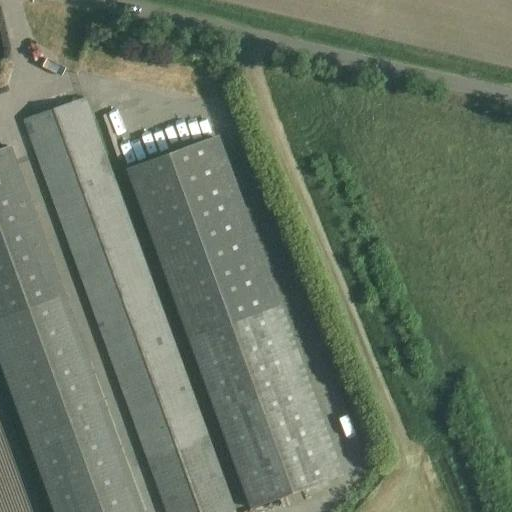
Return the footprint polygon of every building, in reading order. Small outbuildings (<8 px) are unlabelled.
[(237,511),(86,98),(24,120),(166,511),(237,511)] [(337,477),(212,137),(128,168),(252,508),(337,477)] [(141,511),(64,298),(8,146),(0,149),(0,358),(55,511),(141,511)] [(242,156),(249,181),(260,178),(253,153),(242,156)] [(271,511),(274,511),(290,507),(287,498),(269,504),(271,511)]
